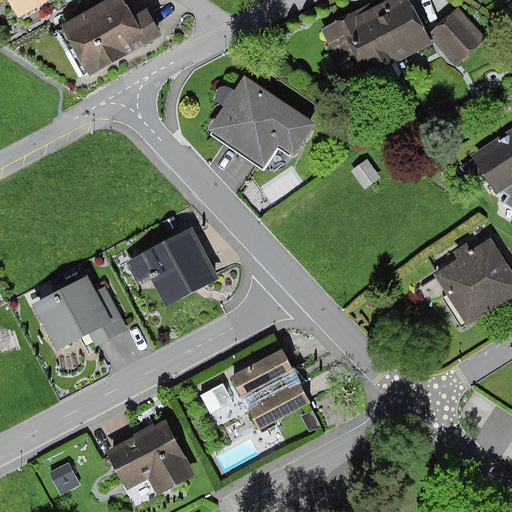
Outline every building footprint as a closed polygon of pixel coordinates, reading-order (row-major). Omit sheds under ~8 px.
[(22,0),(31,15),(59,0),(22,0)] [(415,0),(401,0),(333,34),(359,86),(384,74),(390,87),(398,90),(408,83),(409,74),(404,64),(439,46),(415,0)] [(132,2),(75,32),(99,78),(172,40),(161,18),(145,26),(132,2)] [(464,19),(439,42),(466,70),(490,47),(464,19)] [(239,115),(224,137),(277,173),(292,152),(305,160),(326,130),(258,84),(249,97),(245,95),(238,93),(231,96),(229,105),(233,110),(239,115)] [(511,141),(485,158),(510,198),(511,196),(511,141)] [(375,165),(361,175),(374,192),(387,182),(375,165)] [(196,235),(134,267),(142,283),(156,275),(172,305),(220,280),(196,235)] [(474,264),(451,279),(481,326),(511,305),(511,259),(503,245),(485,256),(480,249),(469,256),(474,264)] [(92,285),(43,310),(64,351),(95,335),(101,347),(127,334),(107,295),(99,299),(92,285)] [(296,357),(244,384),(267,430),(320,403),(296,357)] [(215,395),(194,405),(204,424),(224,414),(215,395)] [(319,408),(309,414),(317,428),(327,423),(319,408)] [(181,423),(123,452),(140,487),(170,472),(179,491),(208,477),(181,423)]
